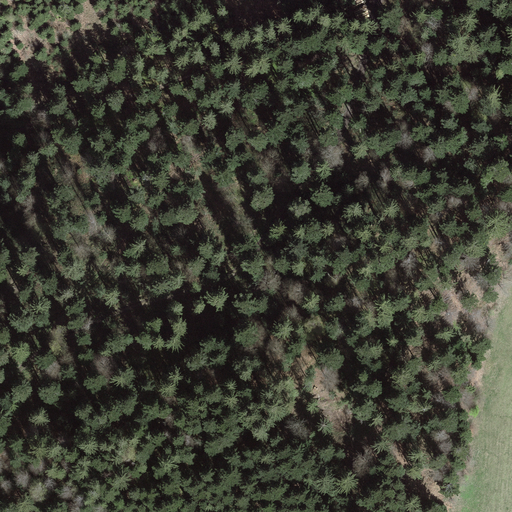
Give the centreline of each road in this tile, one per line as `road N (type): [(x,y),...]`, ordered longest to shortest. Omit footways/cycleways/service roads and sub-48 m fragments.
road 1 (track): [(375,0),(371,40),(341,129),(246,264),(202,289),(96,319),(0,379)]
road 2 (track): [(0,137),(60,114),(279,73),(335,48),(372,0)]
